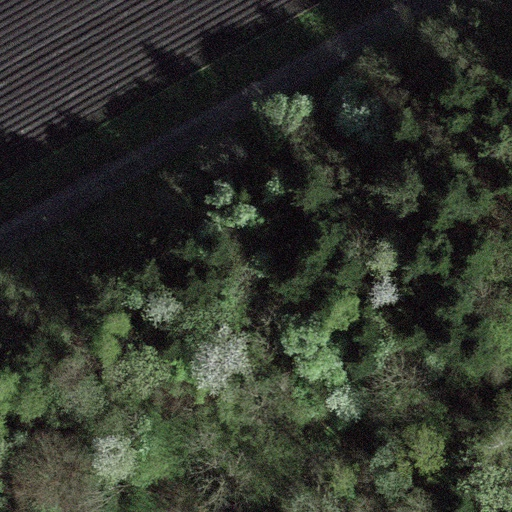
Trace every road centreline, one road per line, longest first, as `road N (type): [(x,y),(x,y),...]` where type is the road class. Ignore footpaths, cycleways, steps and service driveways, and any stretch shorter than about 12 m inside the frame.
road 1 (track): [(0,302),(511,13)]
road 2 (track): [(248,511),(385,431),(511,370)]
